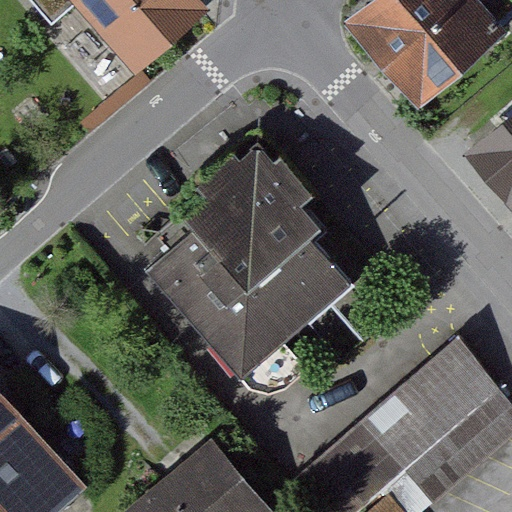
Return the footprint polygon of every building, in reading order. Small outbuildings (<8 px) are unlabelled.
[(78,0),(131,65),(202,8),(195,0),(78,0)] [(502,28),(478,0),(359,0),(339,17),(414,104),(502,28)] [(511,104),(460,150),(511,210),(511,104)] [(371,286),(332,241),(349,226),(279,145),(204,210),(215,223),(161,270),(257,383),(371,286)] [(511,385),(473,338),(298,478),(325,511),(418,511),(511,437),(511,385)] [(0,365),(0,499),(10,511),(62,511),(98,482),(0,365)] [(221,437),(130,510),(131,511),(280,511),(281,511),(221,437)]
